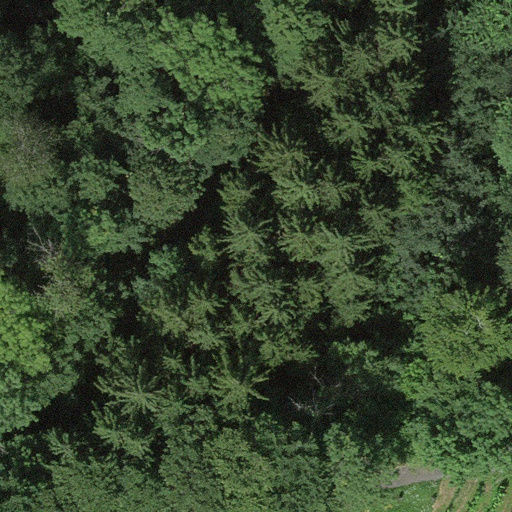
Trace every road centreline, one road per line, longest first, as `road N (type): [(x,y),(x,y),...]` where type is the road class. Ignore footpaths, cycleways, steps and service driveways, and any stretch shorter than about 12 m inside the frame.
road 1 (track): [(0,463),(114,367),(317,0)]
road 2 (track): [(134,511),(298,475),(511,459)]
